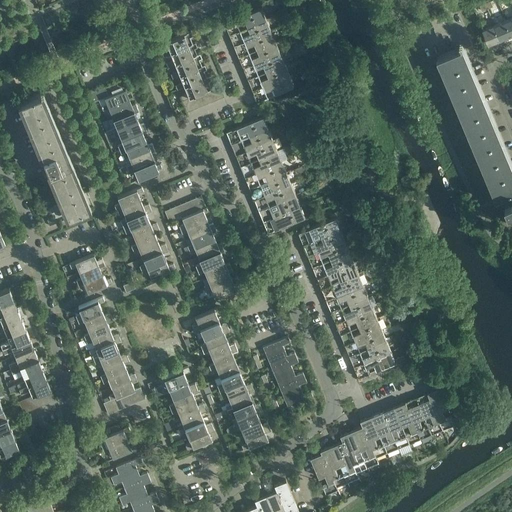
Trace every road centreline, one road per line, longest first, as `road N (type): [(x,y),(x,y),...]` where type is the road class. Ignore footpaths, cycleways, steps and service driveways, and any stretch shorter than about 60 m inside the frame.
road 1 (residential): [(201,511),(328,415),(333,398),(300,320),(173,124),(126,20)]
road 2 (unclassified): [(80,459),(32,234),(0,168)]
